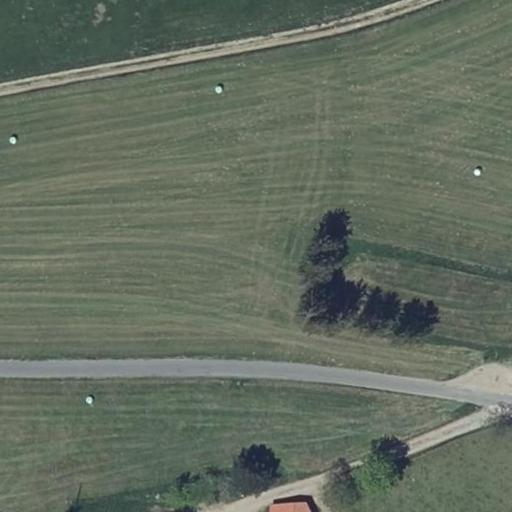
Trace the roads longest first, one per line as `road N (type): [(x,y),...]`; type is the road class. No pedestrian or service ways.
road 1 (unclassified): [(0,338),(108,340),(511,405)]
road 2 (track): [(458,0),(353,51),(0,107)]
